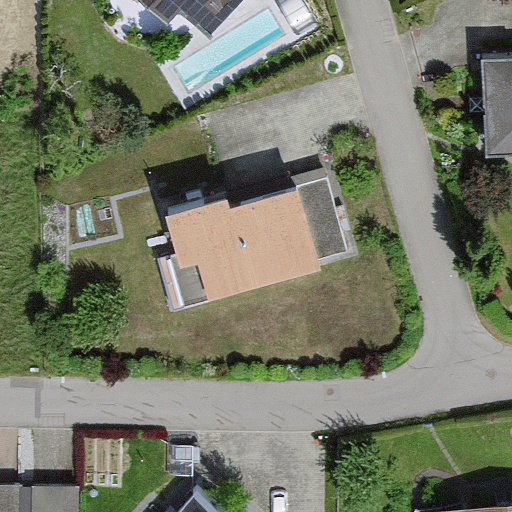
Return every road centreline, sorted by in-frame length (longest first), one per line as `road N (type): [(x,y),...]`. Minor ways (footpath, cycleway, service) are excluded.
road 1 (residential): [(0,402),(320,406),(465,387)]
road 2 (residential): [(465,387),(363,0)]
